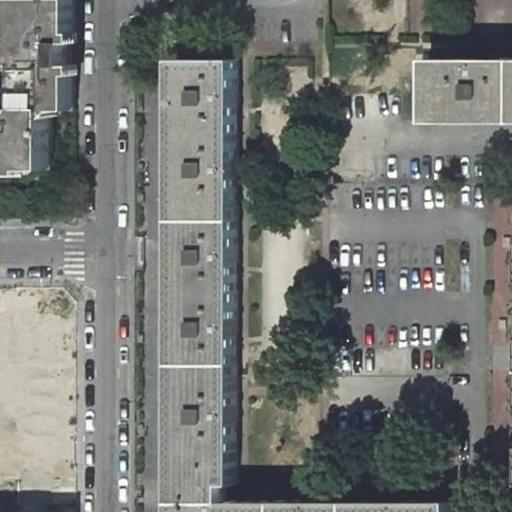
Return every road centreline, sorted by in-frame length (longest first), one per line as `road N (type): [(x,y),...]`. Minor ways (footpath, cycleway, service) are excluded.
road 1 (residential): [(108,256),(108,0)]
road 2 (residential): [(108,511),(108,256)]
